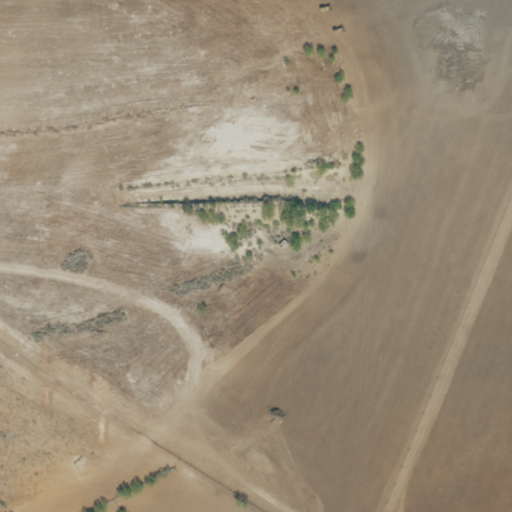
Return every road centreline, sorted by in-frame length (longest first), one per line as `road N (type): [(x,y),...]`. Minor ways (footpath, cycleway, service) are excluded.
road 1 (track): [(20,511),(118,478),(151,431),(511,45)]
road 2 (track): [(0,335),(279,511)]
